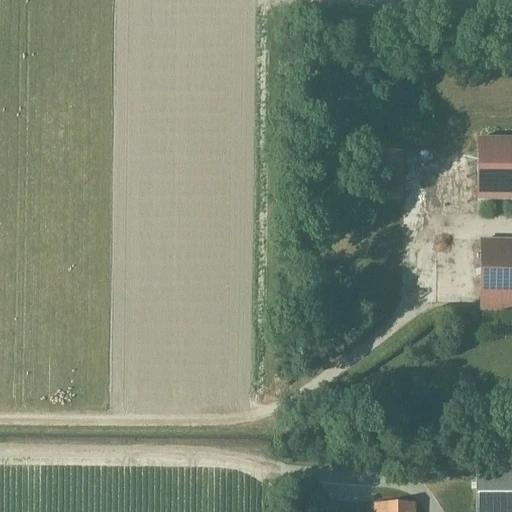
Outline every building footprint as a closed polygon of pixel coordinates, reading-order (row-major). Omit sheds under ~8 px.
[(511,203),(511,140),(477,140),(477,203),(511,203)] [(443,149),(443,159),(467,160),(467,150),(443,149)] [(403,202),(403,153),(360,153),(360,202),(403,202)] [(511,242),(482,242),(481,313),(511,313),(511,242)] [(511,511),(511,461),(476,461),(475,511),(511,511)]
